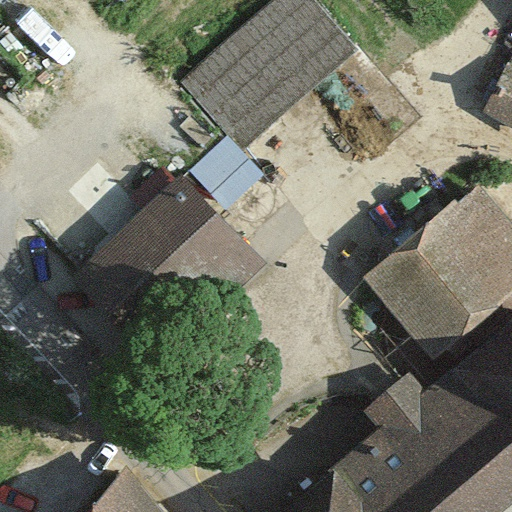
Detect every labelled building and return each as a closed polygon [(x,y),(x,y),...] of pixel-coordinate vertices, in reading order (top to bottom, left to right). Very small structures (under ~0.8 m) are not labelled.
[(266,0),(178,83),(255,163),(366,59),(310,0),(266,0)] [(189,162),(64,282),(136,356),(261,236),(189,162)] [(360,283),(438,371),(511,305),(511,221),(476,181),(360,283)] [(273,511),(486,511),(511,490),(511,305),(438,371),(273,511)] [(141,511),(124,491),(96,511),(141,511)]
